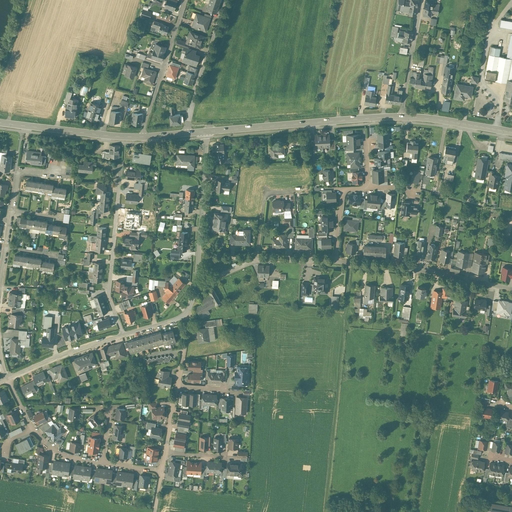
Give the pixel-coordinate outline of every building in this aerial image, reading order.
[(160,7),(155,6),(157,1),(154,0),(153,0),(152,3),(150,9),(159,12),(160,8),(160,7)] [(177,1),(174,0),(166,0),(164,6),(174,10),(177,1)] [(209,0),(207,10),(216,13),(220,0),(209,0)] [(433,2),(426,1),(424,8),(432,10),(433,6),(433,2)] [(417,7),(403,5),(401,4),(400,6),(401,6),(401,7),(403,7),(402,8),(409,9),(408,13),(416,14),(417,7)] [(432,10),(424,8),(423,16),(431,17),(431,13),(432,10)] [(147,11),(142,9),(140,15),(149,19),(151,13),(147,11)] [(209,18),(196,14),(192,26),(198,27),(198,28),(199,29),(199,28),(205,30),(209,18)] [(511,21),(501,20),(500,27),(511,28),(511,21)] [(161,23),(154,21),(153,25),(160,27),(158,32),(167,34),(169,27),(161,24),(161,23)] [(413,33),(399,30),(398,38),(403,39),(403,41),(411,42),(413,33)] [(203,35),(190,31),(188,37),(192,38),(190,43),(190,44),(199,47),(203,35)] [(166,47),(156,44),(152,53),(149,52),(147,56),(161,61),(164,52),(166,47)] [(500,49),(491,47),(489,55),(499,56),(500,49)] [(190,53),(183,50),(182,51),(185,52),(185,53),(183,60),(196,65),(199,56),(190,53)] [(511,58),(499,56),(489,55),(486,70),(496,72),(494,81),(507,83),(507,80),(508,79),(511,80),(511,58)] [(136,68),(125,64),(125,66),(128,67),(125,74),(126,75),(133,78),(136,68)] [(170,65),(167,76),(175,78),(178,68),(171,65),(170,65)] [(197,68),(189,66),(187,72),(195,74),(197,68)] [(446,66),(444,76),(452,78),(453,68),(446,66)] [(144,68),(142,73),(146,74),(144,81),(152,84),(156,72),(147,69),(144,68)] [(496,72),(486,70),(485,79),(494,81),(496,72)] [(195,74),(187,72),(183,82),(192,84),(195,74)] [(392,79),(387,78),(387,75),(384,75),(382,83),(391,85),(392,79)] [(452,78),(444,76),(441,91),(449,92),(452,78)] [(472,87),(457,84),(454,98),(463,100),(464,96),(470,97),(472,87)] [(80,94),(85,96),(88,87),(82,85),(80,94)] [(397,95),(394,95),(392,103),(400,104),(402,90),(398,90),(397,95)] [(391,94),(387,94),(385,102),(392,103),(394,95),(391,94)] [(368,97),(366,96),(364,104),(374,106),(376,98),(373,98),(368,97)] [(68,108),(65,108),(65,116),(74,117),(75,109),(76,109),(77,99),(70,98),(70,103),(69,103),(68,103),(68,108)] [(450,102),(443,101),(442,110),(448,112),(450,102)] [(101,106),(90,102),(89,107),(92,108),(92,111),(99,113),(101,106)] [(180,114),(175,115),(174,106),(168,107),(171,124),(174,124),(177,124),(181,123),(180,114)] [(92,111),(88,110),(86,117),(91,119),(90,119),(91,120),(92,119),(96,120),(99,113),(92,111)] [(111,111),(110,111),(109,122),(119,123),(120,112),(117,111),(111,111)] [(142,114),(132,113),(131,123),(141,124),(142,114)] [(415,141),(410,140),(410,142),(407,142),(406,151),(412,151),(412,158),(416,158),(417,152),(418,143),(415,143),(415,141)] [(223,144),(213,144),(213,153),(223,152),(224,152),(223,144)] [(120,145),(110,145),(109,152),(109,157),(110,157),(119,157),(120,145)] [(283,147),(271,148),(272,157),(278,157),(277,154),(284,153),(283,147)] [(456,149),(445,147),(444,156),(447,156),(445,163),(453,165),(456,149)] [(41,153),(27,151),(27,156),(26,156),(26,158),(31,158),(31,163),(45,164),(46,157),(41,156),(41,153)] [(150,154),(140,152),(139,159),(149,161),(150,154)] [(223,152),(213,153),(214,159),(217,161),(217,162),(224,161),(223,152)] [(358,153),(347,153),(348,162),(351,162),(351,163),(359,163),(358,153)] [(511,159),(511,155),(499,153),(498,159),(511,162),(511,159)] [(12,156),(2,155),(1,162),(11,163),(12,156)] [(194,155),(177,155),(177,164),(188,164),(188,166),(193,166),(194,155)] [(437,159),(428,157),(425,173),(426,173),(426,176),(424,175),(423,179),(425,179),(424,182),(429,183),(430,178),(430,174),(434,175),(437,159)] [(488,160),(478,158),(475,177),(485,179),(487,164),(488,160)] [(83,165),(79,164),(78,171),(83,171),(83,170),(92,170),(92,166),(95,166),(96,163),(84,161),(83,165)] [(11,163),(1,162),(0,166),(0,169),(9,171),(11,163)] [(330,170),(323,170),(323,173),(323,176),(324,180),(333,179),(332,170),(336,170),(336,166),(330,166),(330,170)] [(136,171),(127,170),(126,178),(135,179),(135,178),(136,171)] [(412,182),(418,183),(420,172),(414,170),(412,182)] [(359,172),(353,172),(353,175),(352,175),(352,179),(353,179),(353,183),(361,183),(361,179),(362,178),(361,175),(361,172),(359,172)] [(493,175),(491,174),(490,180),(488,186),(496,188),(497,184),(498,183),(499,180),(498,179),(499,176),(493,175)] [(144,179),(139,179),(139,183),(140,183),(145,184),(144,190),(147,190),(148,179),(144,178),(144,179)] [(224,180),(217,179),(217,180),(216,180),(215,184),(216,184),(215,191),(220,191),(224,191),(224,190),(229,190),(230,183),(224,182),(224,180)] [(33,181),(27,180),(25,188),(26,188),(26,187),(32,189),(33,181)] [(47,183),(40,182),(39,190),(45,191),(47,183)] [(105,183),(97,183),(97,191),(101,192),(100,201),(109,201),(110,192),(106,192),(106,187),(105,187),(105,183)] [(66,188),(59,187),(58,195),(64,196),(65,196),(65,193),(66,193),(66,192),(65,192),(66,188)] [(194,190),(186,189),(186,198),(193,199),(194,190)] [(331,193),(326,193),(327,201),(336,201),(335,193),(331,193)] [(395,194),(387,193),(386,200),(385,205),(387,206),(393,206),(395,194)] [(138,195),(126,194),(126,202),(137,203),(138,195)] [(360,196),(357,195),(354,195),(353,195),(349,195),(349,202),(353,203),(353,204),(356,204),(356,203),(359,204),(360,204),(360,198),(360,196)] [(186,198),(185,198),(184,211),(192,211),(193,199),(186,198)] [(276,201),(273,201),(273,211),(284,210),(283,203),(283,201),(279,201),(279,200),(276,200),(276,201)] [(109,201),(100,201),(100,207),(100,210),(103,210),(108,210),(109,201)] [(410,203),(402,202),(401,214),(409,215),(409,213),(417,214),(417,207),(410,206),(410,203)] [(227,215),(215,213),(212,230),(219,231),(220,231),(225,232),(227,215)] [(135,217),(126,216),(125,224),(134,225),(135,217)] [(292,218),(285,218),(283,220),(283,223),(288,222),(288,226),(292,226),(292,218)] [(352,220),(345,219),(344,229),(357,230),(358,221),(352,220)] [(66,227),(60,226),(59,229),(60,229),(59,230),(59,233),(58,236),(64,237),(66,227)] [(443,227),(436,226),(435,235),(441,236),(443,227)] [(106,228),(98,227),(97,236),(105,237),(106,228)] [(244,234),(236,234),(236,242),(236,243),(250,244),(250,230),(244,230),(244,234)] [(188,232),(180,232),(179,241),(187,241),(188,232)] [(287,235),(280,234),(280,240),(273,239),(272,247),(286,248),(287,235)] [(105,237),(97,236),(96,243),(96,245),(104,246),(105,237)] [(134,238),(124,236),(123,245),(132,246),(132,249),(137,250),(138,240),(135,239),(134,238)] [(311,239),(297,238),(296,243),(296,248),(311,249),(311,239)] [(327,239),(321,239),(321,240),(322,247),(331,247),(330,239),(327,239)] [(422,256),(425,240),(419,239),(416,255),(422,256)] [(187,241),(179,241),(178,250),(186,251),(187,241)] [(404,242),(395,241),(393,255),(400,256),(399,259),(403,260),(404,242)] [(104,246),(96,245),(96,243),(92,242),(91,250),(104,251),(104,246)] [(356,244),(348,243),(347,252),(355,253),(356,244)] [(432,243),(430,244),(430,245),(429,245),(427,257),(434,259),(436,246),(435,246),(435,245),(434,244),(432,243)] [(375,246),(364,245),(363,254),(374,254),(375,246)] [(386,247),(375,246),(374,254),(385,255),(386,247)] [(450,251),(442,249),(440,260),(448,262),(448,258),(450,251)] [(179,251),(171,250),(170,258),(179,259),(179,251)] [(469,253),(458,251),(457,263),(456,267),(459,267),(460,265),(467,266),(469,253)] [(489,254),(475,252),(474,258),(487,260),(488,260),(489,254)] [(142,255),(134,254),(133,261),(141,262),(142,255)] [(487,260),(474,258),(472,267),(475,268),(474,275),(485,277),(486,268),(489,268),(490,262),(487,262),(487,260)] [(131,260),(122,260),(121,267),(131,268),(131,260)] [(103,263),(95,262),(94,271),(102,272),(103,263)] [(457,263),(451,262),(450,270),(459,272),(459,267),(456,267),(457,263)] [(269,266),(258,265),(257,275),(258,276),(268,277),(269,266)] [(511,269),(503,267),(501,272),(503,273),(502,278),(509,279),(510,277),(511,277),(511,269)] [(102,272),(94,271),(93,278),(93,280),(101,281),(102,272)] [(328,278),(314,277),(314,284),(319,285),(319,287),(318,287),(318,288),(319,288),(319,291),(327,292),(328,278)] [(185,284),(179,278),(173,285),(179,291),(185,284)] [(124,281),(116,281),(115,290),(123,291),(124,285),(124,281)] [(173,285),(168,281),(166,281),(165,286),(165,288),(167,292),(163,296),(169,302),(179,291),(173,285)] [(409,286),(401,284),(399,295),(399,298),(402,298),(402,296),(404,296),(404,297),(408,298),(408,296),(409,286)] [(131,286),(124,285),(123,291),(122,298),(135,294),(133,287),(132,288),(132,286),(131,286)] [(393,288),(381,287),(381,293),(383,293),(383,297),(386,297),(387,294),(389,294),(389,293),(392,293),(393,288)] [(424,288),(417,287),(416,296),(423,297),(424,288)] [(221,302),(213,289),(209,291),(209,292),(199,298),(202,304),(206,311),(208,310),(221,302)] [(440,292),(433,291),(431,307),(439,308),(441,301),(439,301),(440,292)] [(153,292),(149,293),(152,305),(158,303),(157,300),(155,301),(153,295),(154,294),(153,292)] [(374,293),(365,292),(365,297),(364,297),(364,301),(368,301),(368,297),(373,297),(374,293)] [(383,293),(381,293),(381,295),(380,295),(379,301),(393,301),(393,297),(392,297),(392,293),(389,293),(389,294),(387,294),(386,297),(383,297),(383,293)] [(101,295),(94,297),(97,306),(104,303),(101,295)] [(486,301),(475,299),(474,308),(475,308),(476,309),(479,309),(480,308),(487,309),(488,305),(485,305),(486,301)] [(129,308),(126,300),(119,303),(122,310),(129,308)] [(467,301),(456,300),(454,309),(453,309),(452,315),(466,317),(467,311),(466,311),(467,301)] [(511,302),(499,300),(497,311),(501,312),(501,313),(505,313),(505,312),(509,313),(511,302)] [(104,303),(97,306),(100,315),(107,312),(104,303)] [(257,304),(250,303),(249,312),(257,313),(257,304)] [(148,304),(141,306),(144,317),(152,315),(149,304),(148,304)] [(202,304),(195,308),(199,315),(206,311),(202,304)] [(367,309),(363,309),(362,316),(359,316),(359,318),(362,318),(362,321),(371,322),(372,312),(367,312),(367,309)] [(206,311),(199,315),(201,318),(210,313),(208,310),(206,311)] [(133,311),(125,314),(128,322),(135,320),(133,316),(135,316),(133,311)] [(11,314),(11,320),(9,320),(8,326),(15,326),(15,325),(19,326),(19,321),(22,319),(21,318),(22,315),(21,314),(11,314)] [(45,328),(51,328),(52,317),(45,316),(44,327),(45,328)] [(98,323),(100,330),(111,326),(109,319),(98,323)] [(83,335),(79,323),(71,325),(74,337),(83,335)] [(74,337),(71,325),(62,328),(65,340),(74,337)] [(213,327),(207,328),(209,341),(215,340),(213,327)] [(51,328),(45,328),(44,335),(44,337),(43,336),(42,345),(47,346),(47,347),(48,347),(48,346),(53,346),(54,337),(55,328),(54,328),(51,328)] [(207,328),(197,330),(199,342),(209,341),(207,328)] [(176,341),(173,330),(167,332),(170,343),(176,341)] [(161,332),(155,333),(158,344),(164,343),(161,334),(161,332)] [(167,332),(161,334),(164,343),(165,345),(170,343),(167,332)] [(155,333),(150,335),(153,346),(158,344),(155,333)] [(150,335),(144,337),(147,347),(153,346),(150,335)] [(144,337),(139,338),(142,349),(147,347),(144,337)] [(139,338),(133,340),(136,351),(142,349),(139,338)] [(18,339),(12,339),(10,353),(19,354),(21,340),(18,339)] [(133,340),(127,342),(129,347),(131,352),(136,351),(133,340)] [(122,343),(107,348),(109,356),(109,355),(118,353),(119,357),(125,355),(122,343)] [(107,348),(104,348),(102,349),(101,350),(102,352),(103,357),(105,357),(109,356),(109,355),(109,356),(107,348)] [(86,355),(90,366),(92,366),(91,363),(95,361),(96,360),(95,357),(94,357),(92,353),(89,354),(86,355)] [(90,366),(86,355),(84,356),(80,358),(79,357),(75,359),(78,368),(86,365),(87,367),(90,366)] [(63,366),(57,368),(57,366),(50,369),(53,375),(54,378),(58,376),(60,381),(68,378),(63,366)] [(247,368),(237,367),(237,372),(235,371),(235,379),(236,379),(236,383),(243,384),(243,382),(247,382),(248,376),(247,376),(247,368)] [(168,371),(160,370),(156,376),(160,377),(158,385),(161,385),(162,387),(164,386),(170,387),(171,378),(167,377),(168,371)] [(44,371),(33,376),(35,380),(37,386),(37,385),(36,383),(43,380),(44,381),(48,379),(46,375),(44,371)] [(85,372),(79,375),(81,381),(88,378),(85,372)] [(498,381),(489,380),(488,390),(496,392),(498,381)] [(32,382),(21,387),(26,397),(25,394),(32,391),(32,392),(36,391),(36,392),(37,392),(35,387),(32,382)] [(246,397),(236,397),(236,407),(236,413),(246,413),(246,397)] [(222,399),(219,398),(219,401),(219,408),(222,408),(222,407),(230,408),(230,398),(222,398),(222,399)] [(157,402),(149,403),(150,409),(152,409),(153,418),(157,418),(158,417),(160,416),(161,417),(163,417),(164,416),(164,414),(163,413),(163,411),(164,410),(164,408),(162,407),(161,407),(160,408),(159,407),(158,407),(157,402)] [(79,409),(70,408),(69,418),(77,419),(79,409)] [(491,409),(481,408),(480,415),(490,417),(491,409)] [(126,410),(117,409),(115,418),(124,419),(126,410)] [(11,410),(3,413),(5,418),(8,417),(8,415),(12,412),(11,410)] [(12,412),(8,415),(8,417),(12,424),(20,420),(16,411),(12,412)] [(508,412),(500,411),(499,419),(507,420),(507,417),(508,412)] [(43,412),(34,416),(38,424),(42,421),(46,420),(46,419),(43,412)] [(96,413),(89,418),(95,426),(102,421),(96,413)] [(44,424),(39,426),(44,432),(51,426),(47,422),(44,424)] [(156,424),(147,422),(146,428),(151,429),(150,436),(160,438),(162,429),(155,428),(156,424)] [(55,423),(53,425),(52,425),(51,426),(44,432),(46,431),(54,441),(59,437),(65,431),(61,427),(59,428),(55,423)] [(123,430),(114,428),(113,438),(122,439),(123,430)] [(179,433),(176,432),(174,439),(185,441),(186,434),(179,433)] [(64,440),(59,437),(54,441),(61,445),(64,440)] [(92,437),(90,437),(89,443),(88,443),(88,444),(99,445),(100,438),(99,438),(92,437)] [(208,437),(200,437),(200,448),(208,449),(208,445),(208,437)] [(222,438),(214,438),(214,449),(222,450),(222,442),(222,438)] [(238,439),(229,438),(228,448),(237,448),(237,444),(238,444),(239,442),(238,441),(238,439)] [(27,439),(16,444),(19,452),(31,446),(29,443),(27,439)] [(185,441),(174,439),(173,446),(176,446),(183,447),(185,441)] [(487,441),(480,440),(478,448),(486,449),(487,441)] [(80,443),(71,442),(70,449),(79,451),(80,443)] [(500,443),(493,442),(492,450),(499,451),(500,448),(501,443),(500,443)] [(99,445),(88,444),(88,451),(90,451),(97,452),(98,452),(99,445)] [(129,449),(120,447),(119,456),(127,457),(129,449)] [(49,456),(39,454),(38,466),(37,471),(42,471),(46,472),(47,467),(48,463),(49,456)] [(480,462),(477,461),(473,460),(472,464),(470,465),(470,466),(471,468),(475,468),(476,470),(482,471),(484,462),(480,461),(480,462)] [(62,462),(54,461),(54,463),(53,472),(52,473),(60,474),(62,462)] [(18,463),(13,462),(11,471),(21,473),(22,464),(18,463)] [(69,463),(62,462),(60,474),(68,475),(68,474),(69,465),(69,463)] [(242,464),(234,463),(233,474),(237,474),(239,476),(241,476),(242,475),(243,473),(241,471),(242,464)] [(497,464),(490,463),(489,469),(488,473),(495,474),(497,464)] [(503,465),(497,464),(495,474),(501,475),(502,475),(502,471),(503,465)] [(83,467),(75,465),(75,466),(74,475),(74,477),(81,478),(83,467)] [(91,468),(83,467),(81,478),(89,480),(89,478),(90,469),(91,468)] [(178,469),(169,468),(168,474),(175,475),(177,476),(177,475),(180,476),(181,470),(178,469)] [(104,470),(97,469),(96,470),(95,479),(95,480),(102,482),(104,470)] [(112,471),(104,470),(102,482),(110,483),(110,481),(112,472),(112,471)] [(125,473),(118,472),(118,473),(116,482),(116,484),(124,485),(125,473)] [(133,474),(125,473),(124,485),(131,486),(132,479),(133,474)] [(149,476),(140,475),(140,480),(139,486),(147,487),(148,482),(148,483),(149,478),(148,478),(149,476)]
